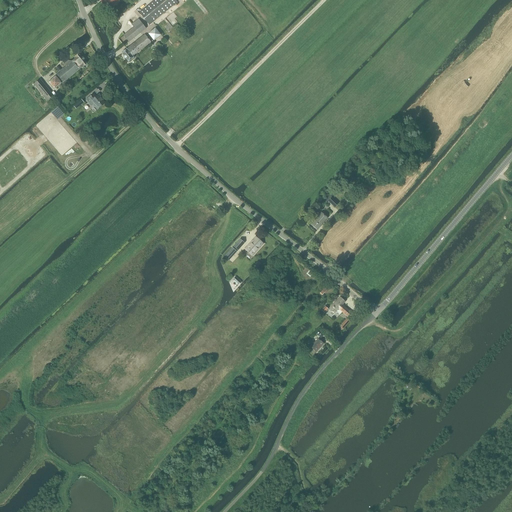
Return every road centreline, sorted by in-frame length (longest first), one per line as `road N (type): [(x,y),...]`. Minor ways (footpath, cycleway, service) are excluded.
road 1 (tertiary): [(378,311),(165,137),(116,77),(77,0)]
road 2 (track): [(41,414),(124,400),(217,296),(212,266),(233,197)]
road 3 (unclassified): [(226,511),(264,472),(312,380),(378,311)]
road 4 (track): [(497,172),(509,209),(406,326),(393,331),(369,320)]
road 5 (tertiary): [(511,156),(378,311)]
road 6 (track): [(269,33),(165,137)]
road 7 (track): [(271,54),(175,147)]
road 8 (track): [(24,401),(41,414),(39,454),(0,498)]
